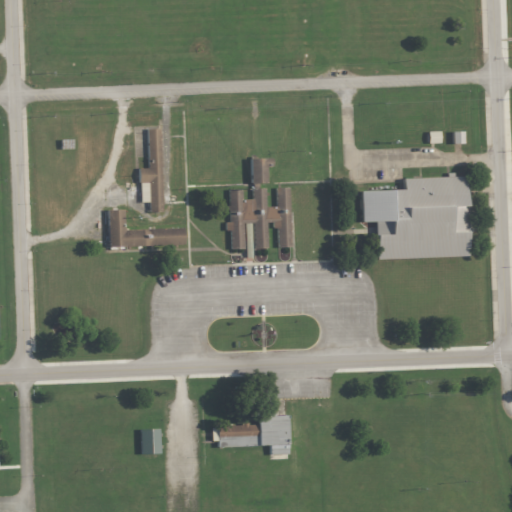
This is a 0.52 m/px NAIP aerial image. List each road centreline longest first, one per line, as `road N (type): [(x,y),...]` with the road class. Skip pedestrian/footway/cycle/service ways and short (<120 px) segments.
road 1 (residential): [(0,373),(511,352)]
road 2 (residential): [(0,95),(511,77)]
road 3 (residential): [(25,371),(10,0)]
road 4 (residential): [(509,353),(494,0)]
